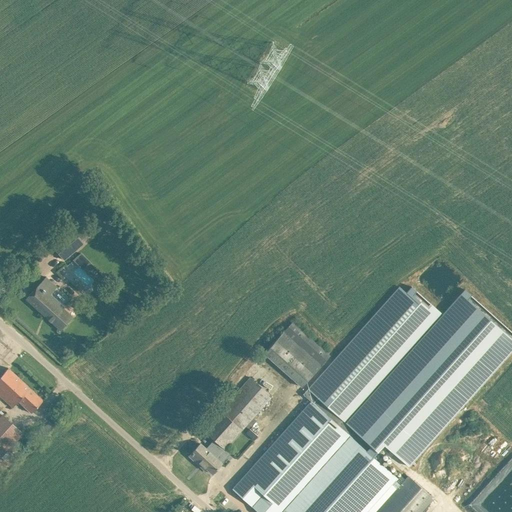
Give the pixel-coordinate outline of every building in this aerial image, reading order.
[(72,228),(78,235),(81,239),(95,227),(77,206),(63,218),(72,228)] [(94,229),(100,236),(112,225),(106,218),(94,229)] [(72,228),(51,246),(64,260),(84,243),(81,239),(78,235),(72,228)] [(84,295),(105,277),(83,252),(62,270),(84,295)] [(7,268),(3,272),(0,275),(0,283),(3,286),(14,275),(7,268)] [(45,277),(32,291),(26,299),(60,330),(71,317),(62,308),(64,305),(51,293),(56,287),(45,277)] [(310,401),(232,489),(257,511),(365,511),(397,478),(371,455),(381,445),(382,443),(394,453),(408,466),(511,350),(511,331),(464,289),(442,314),(411,286),(406,292),(399,286),(308,389),(303,394),(310,401)] [(329,356),(292,322),(264,353),(302,387),(329,356)] [(0,395),(12,407),(18,401),(31,413),(43,400),(8,368),(0,376),(0,395)] [(221,411),(210,423),(203,430),(216,442),(208,451),(200,444),(189,456),(199,465),(200,463),(212,474),(221,463),(216,458),(222,451),(241,430),(245,425),(248,428),(256,420),(253,417),(271,396),(250,378),(221,411)] [(0,415),(0,458),(7,450),(24,433),(2,413),(0,415)] [(408,476),(375,511),(421,511),(434,498),(408,476)] [(479,495),(476,496),(475,492),(470,494),(473,504),(481,502),(479,495)]
